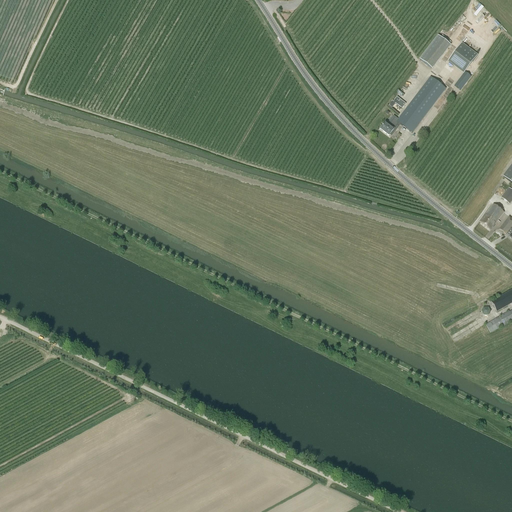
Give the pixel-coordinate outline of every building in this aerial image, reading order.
[(495,19),(487,28),(492,33),(500,24),(495,19)] [(433,69),(450,45),(444,40),(447,35),(443,32),(440,36),(437,34),(420,60),(433,69)] [(461,44),(457,49),(473,61),(477,56),(461,44)] [(460,91),(470,77),(464,73),(454,86),(460,91)] [(430,78),(397,120),(396,122),(398,123),(412,133),(445,89),(430,78)] [(392,101),(388,106),(392,108),(395,104),(402,109),(406,104),(396,97),(393,102),(392,101)] [(397,120),(394,118),(389,126),(385,123),(380,129),(389,136),(393,130),(398,123),(396,122),(397,120)] [(511,164),(502,177),(511,184),(511,164)] [(509,205),(511,200),(511,191),(508,188),(501,198),(509,205)] [(490,231),(503,213),(493,205),(479,223),(490,231)] [(505,235),(511,225),(511,219),(509,217),(499,230),(505,235)] [(497,312),(511,303),(511,290),(491,303),(497,312)] [(489,316),(490,308),(483,307),(482,315),(489,316)] [(509,312),(499,317),(485,325),(490,333),(504,325),(511,320),(511,311),(509,313),(509,312)]
